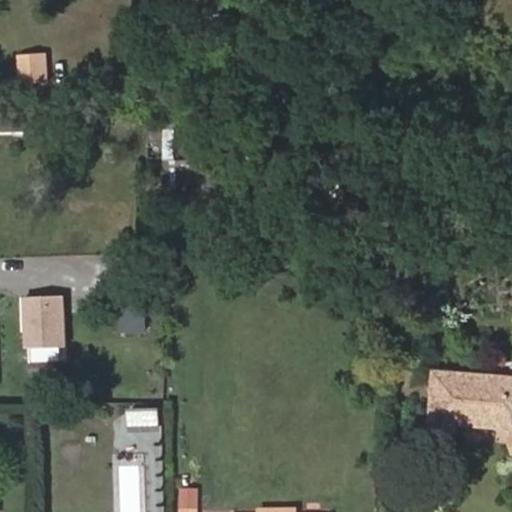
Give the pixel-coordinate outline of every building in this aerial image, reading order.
[(40,75),(40,56),(25,57),(26,74),(40,75)] [(164,159),(164,125),(158,126),(151,139),(152,159),(164,159)] [(219,177),(220,161),(181,157),(179,173),(219,177)] [(511,376),(437,370),(434,429),(458,431),(459,424),(509,429),(511,438),(511,376)] [(162,427),(162,408),(136,408),(136,428),(162,427)] [(139,465),(119,465),(119,498),(139,498),(139,465)] [(202,511),(203,488),(180,488),(180,511),(202,511)]
